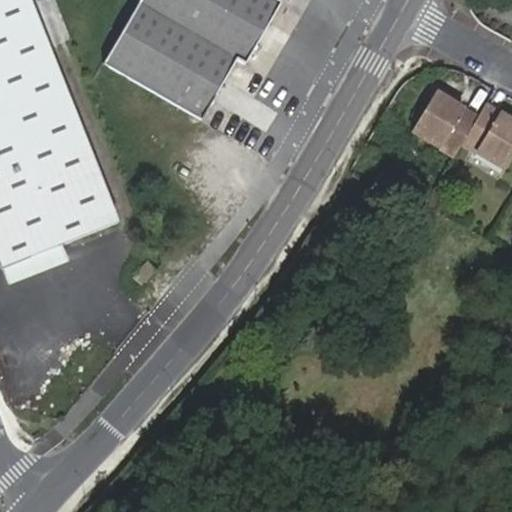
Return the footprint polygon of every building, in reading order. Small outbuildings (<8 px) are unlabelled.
[(0,0),(0,256),(1,259),(58,237),(116,214),(29,0),(0,0)] [(277,1),(277,0),(145,0),(111,59),(205,121),(242,59),(250,64),(282,10),(277,1)] [(412,132),(453,155),(460,144),(478,114),(435,91),(412,132)] [(511,151),(511,119),(484,103),(478,114),(460,144),(502,168),(511,151)] [(432,190),(424,203),(440,212),(447,199),(432,190)] [(58,237),(1,259),(8,277),(65,254),(58,237)] [(158,274),(146,265),(132,282),(143,292),(158,274)]
